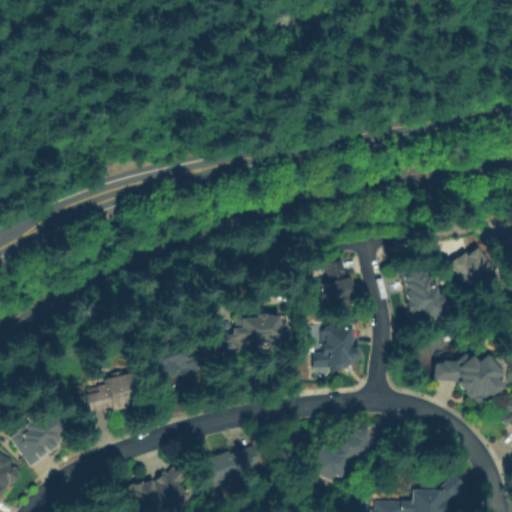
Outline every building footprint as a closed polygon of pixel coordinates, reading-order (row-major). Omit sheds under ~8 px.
[(511,254),(502,247),(511,233),(511,254)] [(452,265),(477,245),(500,274),(474,294),(452,265)] [(352,302),(322,309),(316,284),(326,281),(322,264),(338,260),(342,278),(347,276),(349,286),(353,285),(354,292),(350,293),(352,302)] [(399,269),(419,264),(421,272),(424,271),(425,278),(429,277),(431,286),(435,285),(438,295),(441,294),(444,307),(442,307),(444,314),(416,320),(416,321),(410,322),(399,269)] [(208,354),(206,337),(228,334),(227,329),(237,328),(236,319),(252,317),(251,314),(260,313),(260,317),(273,316),(276,340),(251,343),(251,349),(208,354)] [(326,368),(326,353),(319,353),(319,343),(322,343),(322,335),(319,332),(326,324),(329,327),(351,327),(353,344),(357,349),(357,357),(352,363),(346,363),(341,368),(326,368)] [(150,377),(143,355),(145,354),(144,352),(178,342),(186,358),(195,363),(186,380),(174,374),(177,368),(170,370),(170,373),(163,375),(162,374),(156,375),(150,377)] [(479,406),(471,396),(469,398),(463,391),(464,391),(456,381),(433,379),(434,365),(437,363),(443,363),(443,361),(455,362),(464,354),(468,358),(470,356),(476,362),(485,354),(500,373),(494,378),(502,387),(479,406)] [(129,373),(136,403),(108,410),(107,406),(86,411),(83,395),(94,392),(93,387),(103,385),(101,380),(129,373)] [(511,428),(508,424),(503,424),(501,421),(501,417),(507,412),(501,405),(509,398),(511,401),(511,428)] [(29,465),(9,437),(17,431),(16,430),(27,422),(25,418),(32,413),(35,417),(39,414),(44,420),(52,415),(62,429),(55,434),(60,440),(46,450),(48,451),(29,465)] [(310,471),(323,440),(333,444),(339,443),(338,437),(349,435),(348,427),(363,425),(368,453),(344,456),(346,465),(341,477),(335,474),(332,480),(310,471)] [(200,461),(226,451),(228,455),(252,446),(259,464),(233,473),(235,479),(210,488),(207,481),(201,484),(199,478),(206,475),(200,461)] [(0,494),(0,456),(9,461),(7,464),(17,470),(16,471),(17,477),(13,483),(10,484),(7,482),(0,494)] [(189,495),(181,504),(179,502),(175,506),(169,502),(168,503),(169,505),(168,507),(164,509),(160,508),(161,510),(155,511),(136,511),(132,500),(128,502),(122,487),(140,480),(141,483),(150,480),(152,483),(162,471),(165,473),(171,467),(183,477),(177,485),(189,495)] [(370,511),(370,509),(374,509),(374,501),(411,502),(411,489),(420,489),(420,484),(432,484),(432,489),(435,489),(453,474),(465,487),(445,504),(445,511),(370,511)]
